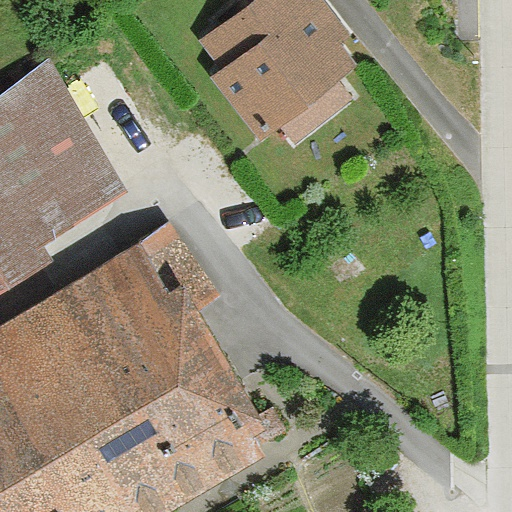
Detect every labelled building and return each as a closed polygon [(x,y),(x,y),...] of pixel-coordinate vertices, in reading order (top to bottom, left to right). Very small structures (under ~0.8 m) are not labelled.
[(214,74),(260,133),(355,60),(339,40),(349,33),(324,0),(247,0),(202,35),(225,65),(214,74)] [(0,94),(0,281),(50,254),(40,236),(121,185),(49,59),(0,94)] [(185,492),(264,446),(250,423),(265,414),(183,276),(165,286),(138,241),(63,286),(185,492)] [(0,439),(43,511),(152,511),(185,492),(63,286),(0,322),(0,439)] [(0,511),(43,511),(0,439),(0,511)]
